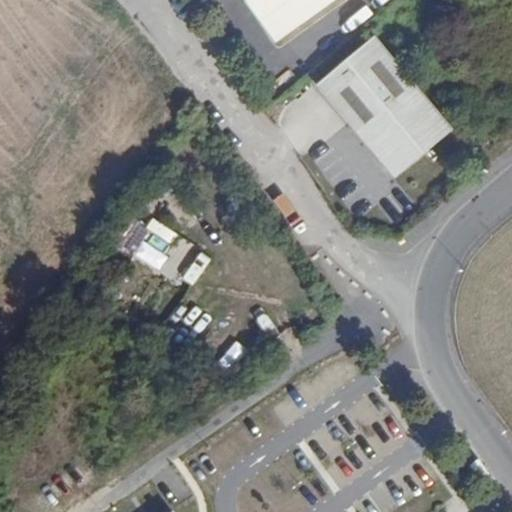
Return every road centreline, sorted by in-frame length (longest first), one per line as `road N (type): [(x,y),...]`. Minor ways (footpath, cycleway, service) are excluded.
road 1 (unclassified): [(157,0),(330,234),(396,292),(430,308)]
road 2 (residential): [(77,511),(360,317)]
road 3 (unclassified): [(511,470),(436,353),(430,308)]
road 4 (unclassified): [(430,308),(438,270),(511,194)]
